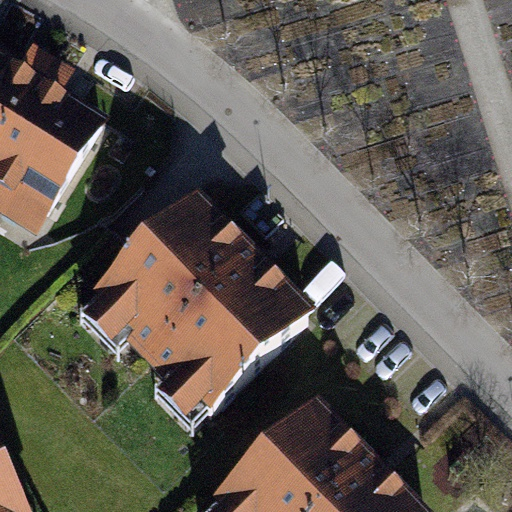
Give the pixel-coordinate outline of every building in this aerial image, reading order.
[(0,158),(47,83),(0,53),(0,158)] [(113,124),(47,83),(0,158),(0,215),(40,240),(113,124)] [(334,334),(210,213),(99,326),(224,447),(334,334)] [(428,511),(330,414),(231,511),(428,511)] [(32,511),(0,445),(0,511),(32,511)]
